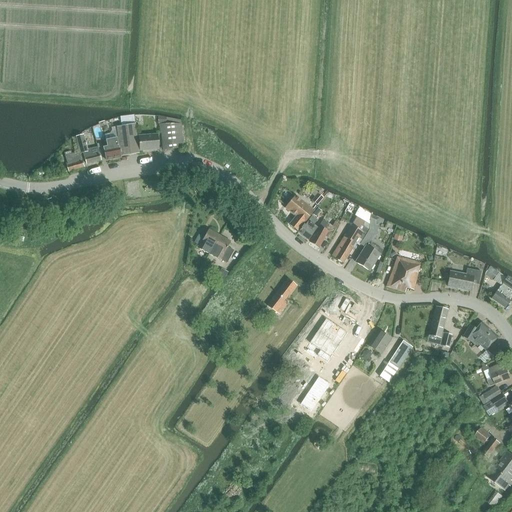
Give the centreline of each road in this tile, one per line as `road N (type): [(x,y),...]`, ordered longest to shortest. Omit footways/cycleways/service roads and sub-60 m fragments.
road 1 (tertiary): [(511,341),(471,303),(400,299),(355,282),(191,158),(53,187),(0,182)]
road 2 (track): [(495,237),(332,155),(288,155),(255,207)]
road 3 (track): [(156,423),(171,377),(160,344),(131,319),(90,380)]
road 4 (track): [(131,319),(179,227),(191,158)]
